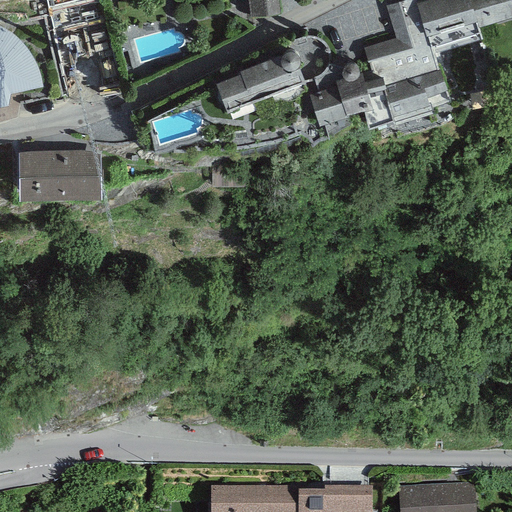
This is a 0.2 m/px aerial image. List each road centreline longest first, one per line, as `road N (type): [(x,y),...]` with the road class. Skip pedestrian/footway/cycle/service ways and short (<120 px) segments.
road 1 (residential): [(47,453),(120,447),(511,456)]
road 2 (residential): [(339,0),(91,111),(0,134)]
